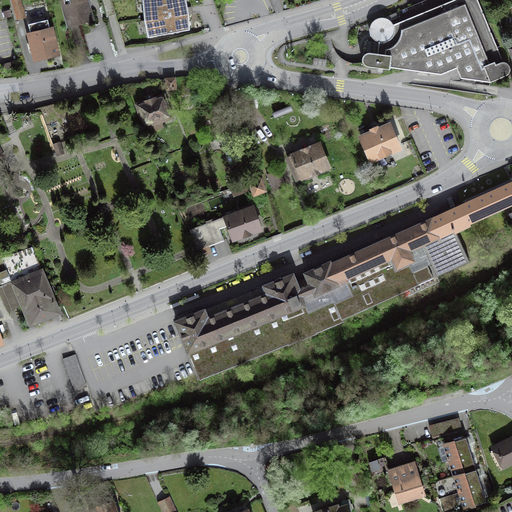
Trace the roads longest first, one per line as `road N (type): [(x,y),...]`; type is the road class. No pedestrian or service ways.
road 1 (primary): [(0,361),(439,185),(470,165),(501,128)]
road 2 (primary): [(501,128),(440,99),(277,77),(240,56)]
road 3 (residential): [(252,460),(376,422),(505,397)]
road 4 (residential): [(0,484),(211,456),(252,460)]
road 5 (residential): [(240,56),(0,93)]
road 6 (primary): [(371,0),(266,34),(240,56)]
